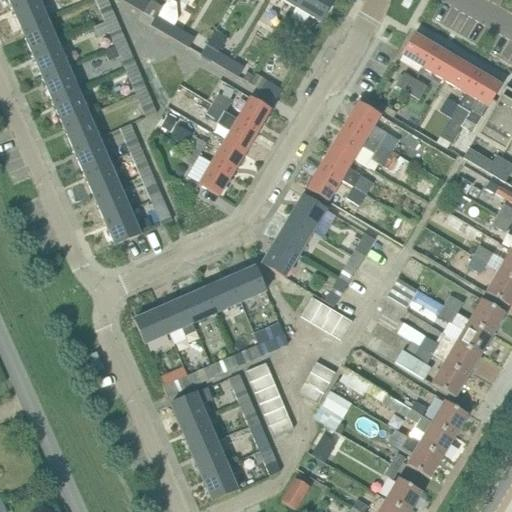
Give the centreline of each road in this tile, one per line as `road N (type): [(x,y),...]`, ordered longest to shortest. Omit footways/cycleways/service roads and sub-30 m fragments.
road 1 (residential): [(100,294),(213,248),(257,212),(378,0)]
road 2 (residential): [(100,294),(80,268),(0,78)]
road 3 (residential): [(180,511),(104,330),(100,294)]
road 4 (unclassified): [(75,511),(0,337)]
